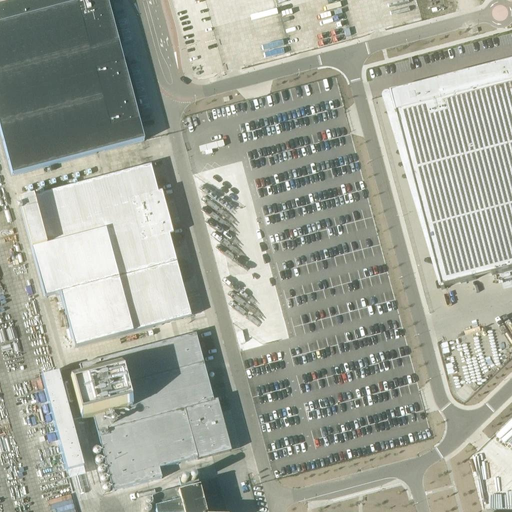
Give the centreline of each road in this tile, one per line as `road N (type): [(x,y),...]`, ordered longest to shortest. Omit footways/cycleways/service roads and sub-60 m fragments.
road 1 (unclassified): [(346,52),(438,392),(465,429)]
road 2 (unclassified): [(177,91),(346,52)]
road 3 (unclassified): [(346,52),(511,6)]
road 4 (unclassified): [(272,502),(410,466)]
